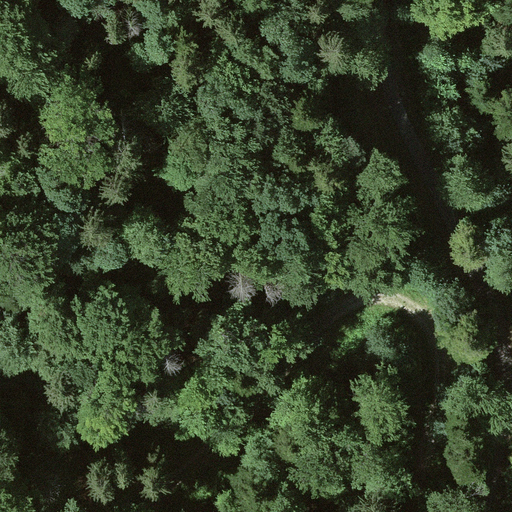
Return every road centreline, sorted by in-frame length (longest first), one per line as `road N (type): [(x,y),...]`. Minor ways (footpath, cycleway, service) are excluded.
road 1 (track): [(137,511),(337,316),(382,292),(424,312),(443,361),(418,511)]
road 2 (unclassified): [(483,511),(507,410),(509,360),(491,303),(406,124),(376,0)]
